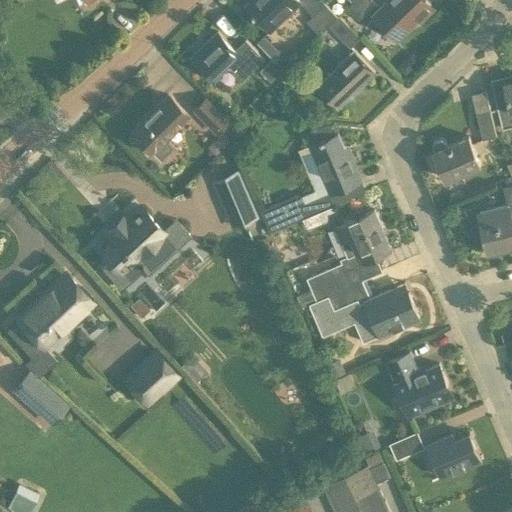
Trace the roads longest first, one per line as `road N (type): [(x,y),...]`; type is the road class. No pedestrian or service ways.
road 1 (residential): [(458,299),(397,159),(393,129),(511,6)]
road 2 (tertiary): [(0,168),(178,0)]
road 3 (residential): [(511,426),(458,299)]
